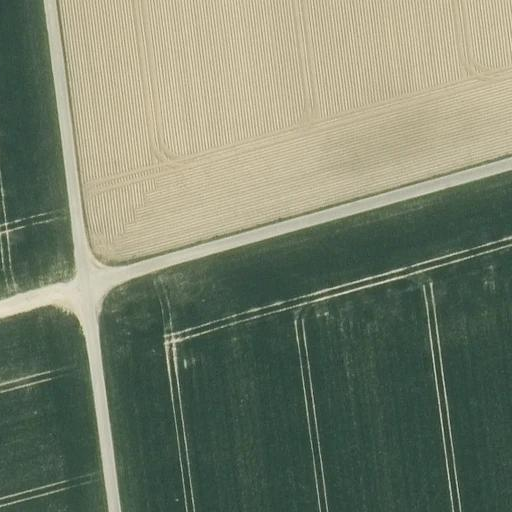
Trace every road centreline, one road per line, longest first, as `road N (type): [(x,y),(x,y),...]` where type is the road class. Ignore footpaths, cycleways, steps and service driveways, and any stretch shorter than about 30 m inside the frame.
road 1 (track): [(511,163),(86,285),(50,0)]
road 2 (track): [(115,511),(86,285)]
